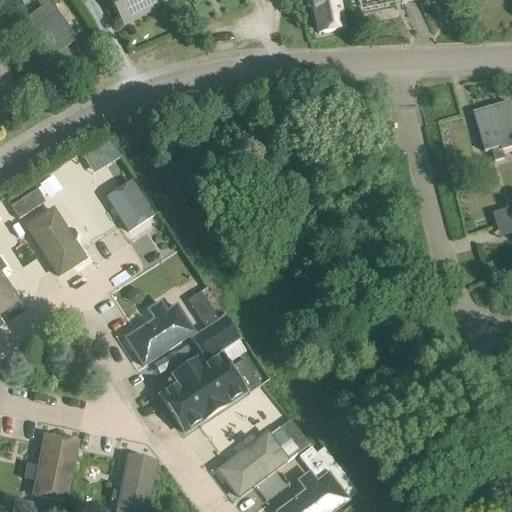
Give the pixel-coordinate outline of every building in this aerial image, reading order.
[(109,0),(123,26),(166,4),(163,0),(109,0)] [(310,0),(318,35),(345,30),(338,0),(310,0)] [(49,3),(41,9),(24,21),(52,60),(78,41),(50,3),(49,3)] [(0,92),(11,87),(0,67),(0,92)] [(491,151),(494,163),(504,160),(502,152),(511,149),(511,113),(509,104),(473,115),(484,153),(491,151)] [(86,160),(96,174),(120,158),(111,144),(86,160)] [(129,234),(153,218),(131,184),(107,200),(129,234)] [(10,208),(14,215),(18,221),(45,204),(37,191),(10,208)] [(53,211),(25,229),(58,279),(85,262),(74,245),(89,235),(78,218),(64,228),(53,211)] [(511,222),(508,211),(492,215),(496,227),(511,222)] [(0,315),(18,304),(0,277),(0,273),(5,270),(0,262),(0,315)] [(200,294),(188,303),(205,329),(218,321),(200,294)] [(166,315),(160,305),(151,311),(157,321),(126,342),(143,368),(194,335),(176,308),(166,315)] [(239,342),(225,320),(191,342),(205,364),(239,342)] [(184,435),(245,396),(220,359),(202,371),(197,363),(173,378),(178,386),(160,398),(184,435)] [(244,361),(232,370),(249,396),(262,388),(244,361)] [(290,423),(278,432),(297,457),(309,448),(290,423)] [(248,451),(219,474),(238,499),(286,463),(287,464),(297,457),(278,432),(268,439),(267,437),(256,445),(252,439),(243,445),(248,451)] [(34,498),(65,504),(77,444),(45,438),(39,471),(27,468),(24,481),(36,483),(34,498)] [(315,455),(311,450),(299,459),(316,481),(326,474),(328,477),(317,485),(314,488),(312,487),(309,490),(309,492),(304,495),(281,511),(336,511),(348,504),(347,502),(350,500),(356,495),(335,468),(323,452),(317,457),(315,455)] [(146,511),(156,466),(128,460),(120,495),(113,493),(111,502),(118,503),(116,511),(146,511)] [(12,511),(64,511),(65,511),(14,501),(12,511)]
